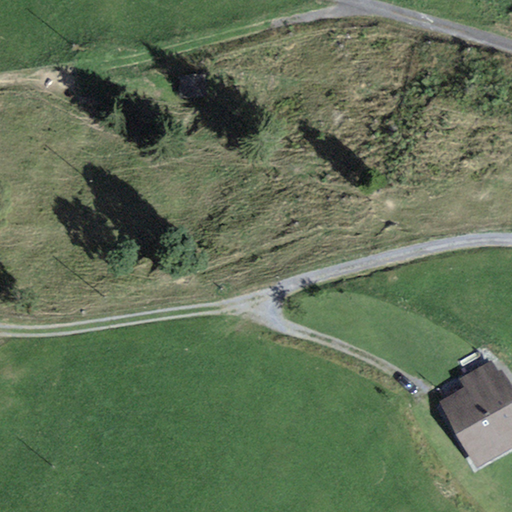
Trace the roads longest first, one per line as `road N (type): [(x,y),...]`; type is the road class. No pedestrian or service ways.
road 1 (track): [(422,387),(364,355),(280,326),(268,319),(267,298),(411,252),(511,239)]
road 2 (track): [(364,3),(0,78)]
road 3 (track): [(0,329),(76,329),(264,307)]
road 4 (unclassified): [(354,0),(511,45)]
